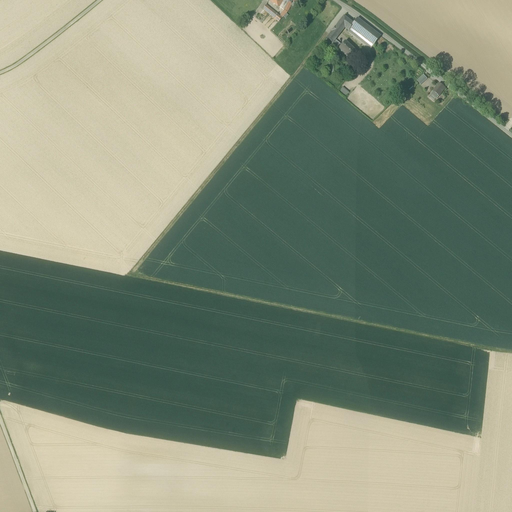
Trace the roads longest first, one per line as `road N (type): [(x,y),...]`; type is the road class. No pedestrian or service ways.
road 1 (unclassified): [(511,136),(332,0)]
road 2 (unclassified): [(99,0),(0,73)]
